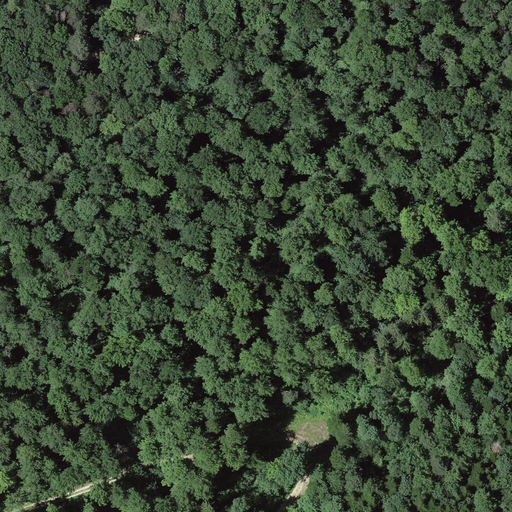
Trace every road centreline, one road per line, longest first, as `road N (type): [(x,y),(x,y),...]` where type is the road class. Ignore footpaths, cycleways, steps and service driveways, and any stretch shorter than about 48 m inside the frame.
road 1 (track): [(313,435),(297,431),(198,455),(20,511)]
road 2 (track): [(0,101),(96,64),(220,0)]
